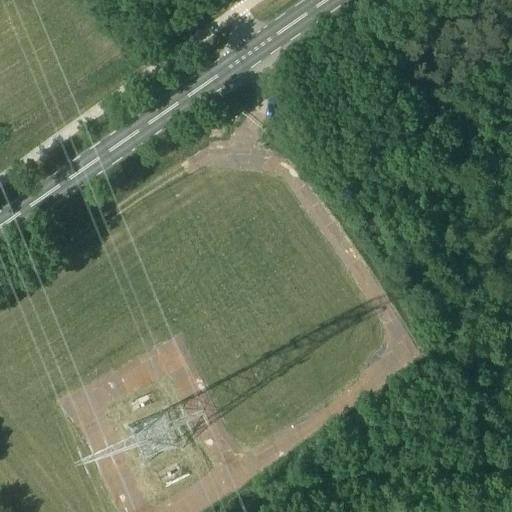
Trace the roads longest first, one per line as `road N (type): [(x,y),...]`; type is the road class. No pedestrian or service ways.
road 1 (primary): [(0,227),(327,0)]
road 2 (track): [(0,291),(224,144),(262,96),(255,49)]
road 3 (track): [(511,481),(379,471),(232,511)]
